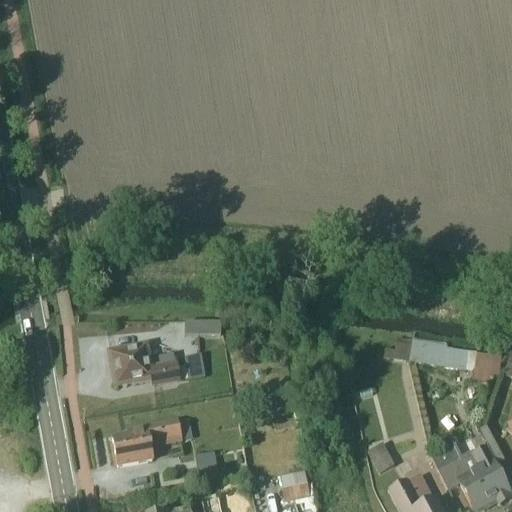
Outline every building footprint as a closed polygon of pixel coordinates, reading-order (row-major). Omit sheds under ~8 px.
[(182,328),(182,341),(218,341),(218,339),(218,328),(182,328)] [(407,367),(411,343),(395,341),(393,355),(383,354),(382,363),(407,367)] [(411,343),(407,367),(409,367),(473,376),(473,378),(470,378),(472,384),(477,388),(484,388),(488,386),(490,382),(491,380),(498,381),(499,361),(473,359),(473,357),(444,353),(445,349),(411,343)] [(146,347),(108,354),(115,389),(151,382),(152,389),(177,384),(171,356),(148,360),(146,347)] [(511,355),(509,355),(502,380),(507,381),(511,382),(511,355)] [(276,418),(270,419),(274,436),(294,432),(289,407),(274,410),(276,418)] [(135,432),(136,436),(110,441),(115,468),(153,460),(151,450),(179,444),(192,442),(188,422),(175,424),(135,432)] [(470,459),(469,457),(459,462),(452,450),(430,461),(447,494),(460,488),(472,511),(480,511),(493,505),(510,497),(495,468),(503,464),(486,430),(479,433),(487,450),(470,459)] [(381,448),(365,457),(377,478),(393,470),(381,448)] [(213,457),(194,461),(199,487),(218,484),(213,457)] [(305,476),(280,479),(284,504),(309,500),(305,476)] [(443,511),(439,503),(434,506),(420,478),(388,495),(396,511),(443,511)] [(219,511),(217,498),(199,501),(201,511),(219,511)]
